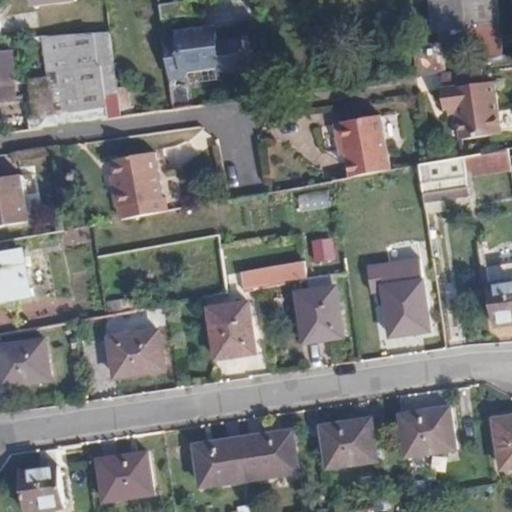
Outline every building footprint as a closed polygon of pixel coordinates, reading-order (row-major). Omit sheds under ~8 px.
[(28,0),(30,10),(78,2),(77,0),(28,0)] [(501,30),(498,0),(432,0),(437,44),(450,43),(450,35),(501,30)] [(33,36),(58,35),(57,16),(31,19),(33,36)] [(180,36),(165,38),(170,77),(186,75),(186,70),(219,66),(220,70),(241,68),(237,38),(217,41),(216,31),(206,32),(206,27),(179,30),(180,36)] [(123,115),(111,31),(43,36),(48,75),(56,74),(62,111),(38,115),(30,115),(32,128),(123,115)] [(0,53),(0,77),(12,77),(10,52),(0,53)] [(484,66),(444,71),(446,87),(443,88),(445,107),(459,104),(461,116),(464,139),(503,134),(496,82),(486,83),(484,66)] [(33,78),(38,115),(62,111),(56,74),(33,78)] [(12,77),(0,77),(0,98),(14,96),(12,77)] [(453,116),(461,116),(459,104),(451,106),(453,116)] [(341,178),(381,171),(371,116),(325,124),(329,144),(335,143),(341,178)] [(116,189),(111,190),(113,205),(159,198),(150,151),(111,158),(116,189)] [(470,157),(473,181),(511,176),(511,175),(509,152),(470,157)] [(467,162),(420,169),(428,217),(449,215),(450,210),(473,208),(467,162)] [(0,227),(27,222),(19,175),(0,179),(0,227)] [(299,194),(301,212),(331,209),(329,191),(299,194)] [(313,241),(315,264),(336,262),(334,240),(313,241)] [(0,303),(31,298),(24,253),(0,256),(0,303)] [(423,279),(385,286),(392,332),(431,326),(423,279)] [(511,325),(511,283),(491,287),(498,328),(511,325)] [(338,287),(299,294),(307,343),(345,336),(338,287)] [(250,304),(210,311),(219,358),(257,353),(250,304)] [(160,331),(111,339),(117,376),(166,369),(160,331)] [(46,340),(0,346),(0,363),(4,386),(53,378),(46,340)] [(452,401),(403,409),(411,458),(459,450),(452,401)] [(373,416),(326,422),(334,470),(380,462),(373,416)] [(511,418),(497,420),(505,469),(511,467),(511,418)] [(294,427),(248,435),(255,483),(302,476),(294,427)] [(255,483),(248,435),(196,444),(204,492),(255,483)] [(149,451),(102,459),(110,507),(158,499),(149,451)] [(68,511),(61,467),(22,472),(28,511),(68,511)]
